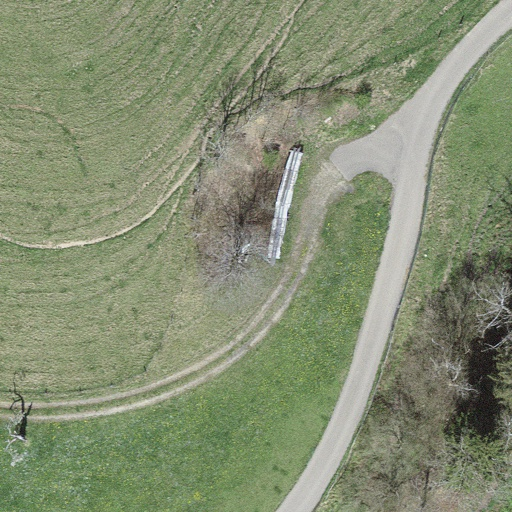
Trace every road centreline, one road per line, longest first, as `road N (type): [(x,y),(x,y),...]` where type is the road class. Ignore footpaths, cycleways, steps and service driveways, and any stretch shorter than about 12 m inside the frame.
road 1 (track): [(285,511),(303,491),(368,355),(409,167),(448,72),(511,17)]
road 2 (track): [(0,411),(74,414),(179,387),(246,342),(301,257),(328,173),(346,154),(409,167)]
